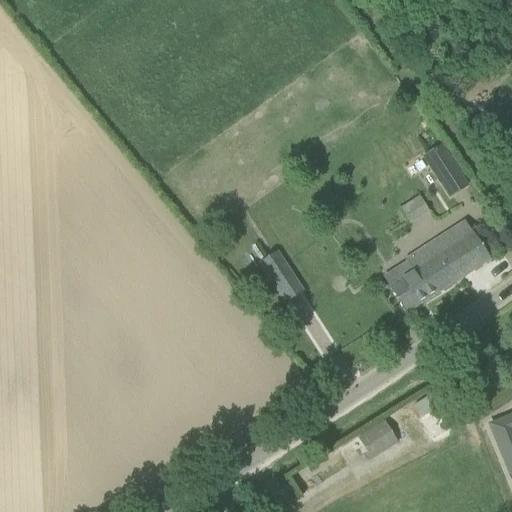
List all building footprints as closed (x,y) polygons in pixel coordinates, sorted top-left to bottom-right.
[(422,157),(449,200),(469,187),(442,145),(422,157)] [(419,250),(404,260),(412,273),(389,288),(406,315),(491,261),(465,222),(420,251),(419,250)] [(258,266),(285,305),(303,293),(276,254),(258,266)] [(385,420),(356,434),(367,459),(397,445),(385,420)] [(511,446),(497,453),(511,488),(511,446)]
